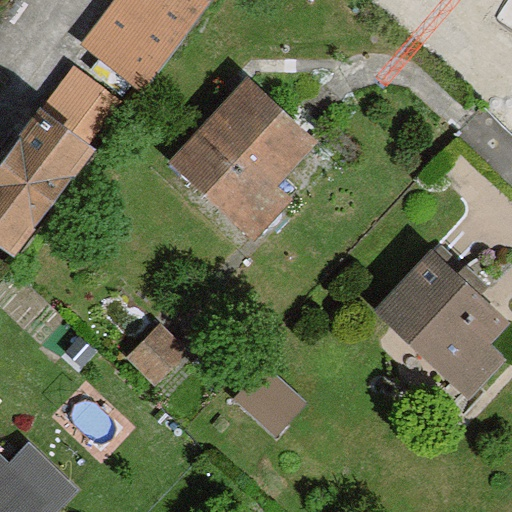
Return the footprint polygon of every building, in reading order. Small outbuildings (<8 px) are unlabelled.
[(123,0),(94,39),(151,83),(214,0),(123,0)] [(46,118),(86,148),(121,101),(76,67),(39,115),(46,118)] [(213,123),(177,164),(241,222),(316,141),(262,91),(223,132),(213,123)] [(86,148),(46,118),(0,178),(0,230),(15,242),(86,148)] [(509,323),(436,254),(382,312),(454,380),(509,323)] [(304,401),(266,365),(236,397),(275,432),(304,401)] [(0,457),(0,511),(40,511),(48,505),(0,457)]
